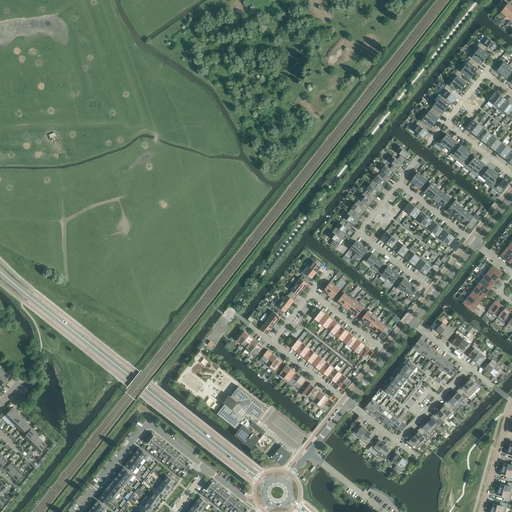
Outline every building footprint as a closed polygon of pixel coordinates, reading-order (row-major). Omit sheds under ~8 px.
[(506,16),(511,8),(511,6),(505,1),(501,7),(503,9),(499,14),(504,18),(505,16),(506,16)] [(479,44),(486,49),(487,47),(492,50),(496,45),(485,36),(479,44)] [(473,51),(485,60),(489,55),(484,51),(486,49),(479,44),(473,51)] [(473,51),(468,58),(479,67),(485,60),(473,51)] [(462,65),(474,74),(479,67),(468,58),(467,58),(470,60),(465,66),(462,65)] [(497,71),(501,75),(509,66),(504,62),(506,60),(503,58),(498,64),(500,66),(497,71)] [(456,72),(463,77),(465,75),(470,79),(474,74),(462,65),(456,72)] [(509,80),(511,75),(511,68),(509,66),(501,75),(509,80)] [(462,79),(463,77),(456,72),(451,79),(462,88),(466,83),(462,79)] [(445,86),(452,91),(454,89),(459,93),(462,88),(451,79),(445,86)] [(445,86),(440,93),(451,102),(455,97),(450,93),(452,91),(445,86)] [(488,101),(493,105),(500,96),(495,92),(489,99),(489,100),(488,101)] [(442,95),(437,102),(446,109),(451,102),(440,93),(442,95)] [(494,104),(499,107),(497,109),(505,99),(500,96),(493,105),(494,104)] [(497,109),(502,113),(510,103),(505,99),(497,109)] [(440,116),(446,109),(437,102),(431,109),(440,116)] [(507,116),(511,109),(511,104),(510,103),(502,113),(504,111),(508,115),(507,116)] [(431,109),(425,116),(435,123),(440,116),(431,109)] [(431,128),(435,123),(425,116),(422,121),(419,119),(417,121),(424,127),(426,124),(431,128)] [(467,128),(466,128),(471,132),(479,123),(474,119),(473,120),(467,128)] [(427,132),(423,129),(424,127),(417,121),(412,128),(423,137),(427,132)] [(479,123),(471,132),(476,136),(484,126),(479,123)] [(484,126),(476,136),(481,140),(488,130),(484,126)] [(488,130),(481,140),(485,143),(493,134),(492,135),(487,132),(489,130),(488,130)] [(435,144),(442,149),(451,138),(447,134),(443,139),(440,137),(435,144)] [(493,134),(485,143),(490,147),(498,137),(493,134)] [(498,137),(490,147),(495,151),(502,141),(501,143),(497,139),(498,138),(498,137)] [(449,155),(458,143),(451,138),(442,149),(443,150),(444,147),(451,152),(449,155)] [(502,141),(495,151),(500,154),(507,145),(502,141)] [(457,161),(466,149),(458,143),(449,155),(457,161)] [(507,145),(500,154),(504,158),(511,149),(507,145)] [(393,156),(402,164),(403,164),(402,163),(405,159),(406,159),(410,154),(400,146),(396,151),(400,155),(397,159),(393,156)] [(470,153),(466,149),(457,161),(464,166),(469,159),(467,158),(470,153)] [(385,165),(395,173),(398,168),(399,169),(402,164),(393,156),(389,161),(393,164),(390,169),(385,165)] [(464,166),(471,172),(480,160),(475,156),(471,161),(469,159),(464,166)] [(480,175),(487,166),(480,160),(471,172),(473,170),(480,175)] [(378,175),(388,183),(388,182),(387,182),(391,178),(395,173),(385,165),(381,170),(386,174),(382,178),(378,175)] [(494,171),(487,166),(480,175),(486,180),(485,183),(494,171)] [(495,180),(499,175),(494,171),(485,183),(492,188),(497,182),(495,180)] [(410,181),(415,185),(422,176),(417,172),(410,181)] [(370,184),(380,192),(380,191),(383,187),(384,187),(388,183),(378,175),(374,180),(378,183),(375,187),(370,184)] [(415,185),(420,189),(427,180),(422,176),(415,185)] [(499,183),(497,182),(492,188),(499,194),(508,183),(503,179),(499,183)] [(437,185),(433,181),(424,192),(429,196),(437,185)] [(363,193),(363,194),(373,201),(372,201),(376,196),(376,197),(380,192),(370,184),(366,189),(371,193),(367,197),(363,193)] [(437,185),(429,196),(434,200),(441,191),(436,187),(438,185),(437,185)] [(441,191),(434,200),(438,203),(445,194),(441,191)] [(355,203),(365,211),(365,210),(368,206),(369,206),(373,201),(363,194),(359,198),(363,202),(360,206),(355,203)] [(438,203),(443,207),(450,198),(445,194),(438,203)] [(447,210),(452,214),(461,203),(456,200),(447,210)] [(409,214),(415,207),(409,202),(403,210),(409,214)] [(348,212),(358,220),(357,220),(361,215),(361,216),(365,211),(355,203),(351,208),(356,211),(352,216),(348,212)] [(452,214),(457,218),(464,209),(459,205),(461,204),(461,203),(452,214)] [(413,220),(413,221),(421,211),(415,207),(409,214),(415,219),(413,220)] [(457,218),(461,222),(469,213),(464,209),(457,218)] [(419,225),(426,216),(421,211),(413,221),(419,225)] [(341,222),(340,222),(350,230),(350,229),(353,225),(354,225),(358,220),(348,212),(344,217),(348,221),(345,225),(341,222)] [(461,222),(466,225),(473,216),(469,213),(461,222)] [(466,225),(471,229),(480,217),(476,213),(473,216),(466,225)] [(419,225),(425,229),(432,220),(426,216),(419,225)] [(430,234),(438,225),(432,220),(425,229),(430,234)] [(333,231),(343,239),(342,238),(346,234),(350,230),(340,222),(336,227),(341,230),(337,234),(333,231)] [(436,238),(443,229),(438,225),(430,234),(432,232),(437,236),(436,238)] [(442,243),(449,234),(443,229),(436,238),(442,243)] [(333,240),(330,244),(335,249),(335,248),(338,244),(339,244),(343,239),(333,231),(329,236),(333,240)] [(380,239),(386,243),(392,236),(386,231),(380,239)] [(442,243),(447,247),(455,238),(449,234),(442,243)] [(392,236),(386,243),(392,248),(398,241),(392,236)] [(460,243),(460,242),(455,238),(447,247),(449,245),(455,250),(460,243)] [(350,249),(356,253),(361,246),(357,243),(357,242),(356,241),(350,249)] [(398,241),(392,248),(397,252),(403,245),(398,241)] [(403,245),(397,252),(403,257),(410,248),(410,247),(409,249),(403,245)] [(368,250),(366,249),(361,246),(356,253),(362,258),(362,257),(364,259),(369,253),(367,251),(368,250)] [(410,248),(403,257),(409,261),(416,252),(410,248)] [(416,252),(409,261),(414,266),(422,256),(416,252)] [(371,254),(369,253),(364,259),(366,260),(366,261),(372,266),(377,258),(373,255),(372,253),(371,254)] [(511,258),(506,253),(502,257),(510,264),(511,261),(511,258)] [(422,256),(414,266),(420,270),(427,261),(422,256)] [(382,262),(377,258),(372,266),(378,270),(384,263),(382,261),(382,262)] [(322,264),(316,259),(314,262),(312,260),(307,265),(316,273),(320,268),(320,269),(321,267),(320,266),(322,264)] [(427,261),(420,270),(426,275),(433,265),(431,267),(426,263),(427,261)] [(316,273),(307,265),(307,266),(309,267),(304,273),(312,278),(312,279),(313,277),(316,273)] [(380,271),(382,273),(382,274),(388,278),(393,271),(389,268),(389,267),(388,266),(387,267),(385,265),(380,271)] [(433,265),(426,275),(431,279),(439,270),(433,265)] [(490,270),(499,277),(500,277),(503,273),(493,265),(490,270)] [(488,275),(496,282),(499,278),(501,280),(502,278),(500,277),(499,277),(490,270),(491,271),(488,275)] [(392,285),(394,283),(396,285),(399,280),(397,278),(400,275),(398,274),(393,271),(388,278),(386,280),(387,281),(392,285)] [(483,278),(493,286),(493,285),(496,282),(488,275),(485,279),(483,278)] [(303,290),(306,285),(307,285),(308,284),(300,278),(296,284),(303,290)] [(494,288),(495,287),(493,285),(493,286),(483,278),(480,282),(489,290),(492,287),(494,288)] [(401,282),(399,280),(396,285),(404,291),(409,284),(405,280),(404,279),(401,282)] [(323,291),(328,295),(335,286),(330,282),(323,291)] [(486,294),(486,293),(489,290),(480,282),(476,287),(486,294)] [(299,294),(303,290),(296,284),(295,284),(293,283),(288,289),(291,291),(290,293),(296,298),(298,295),(299,296),(300,294),(299,294)] [(414,287),(409,284),(404,291),(409,295),(415,288),(414,287)] [(340,290),(335,286),(328,295),(333,299),(340,290)] [(487,297),(488,295),(486,293),(486,294),(476,287),(478,288),(474,292),(482,299),(485,295),(487,297)] [(417,289),(415,288),(409,295),(415,300),(421,293),(416,289),(417,289)] [(479,303),(480,302),(482,299),(474,292),(471,296),(470,295),(479,303)] [(290,306),(293,302),(295,301),(294,300),(296,298),(290,293),(288,295),(287,295),(282,301),(290,306)] [(349,297),(344,293),(337,302),(342,306),(349,297)] [(480,305),(482,303),(480,302),(479,303),(470,295),(466,299),(476,307),(478,304),(480,305)] [(353,300),(349,297),(342,306),(346,309),(355,299),(355,298),(353,300)] [(346,309),(351,313),(360,302),(355,299),(346,309)] [(472,311),(476,307),(466,299),(463,304),(472,311)] [(285,313),(286,311),(290,306),(282,301),(278,306),(278,307),(276,309),(283,314),(284,312),(285,313)] [(495,301),(487,311),(495,317),(500,311),(497,309),(501,305),(495,301)] [(360,302),(351,313),(356,317),(360,312),(362,314),(365,310),(358,304),(360,302)] [(510,312),(505,308),(496,319),(504,325),(509,318),(507,316),(510,312)] [(314,319),(318,322),(325,314),(321,310),(314,319)] [(374,313),(372,315),(365,310),(362,314),(364,315),(360,320),(365,324),(374,313)] [(267,316),(276,323),(280,319),(281,318),(273,312),(269,317),(267,316)] [(378,317),(374,314),(374,313),(365,324),(370,328),(378,317)] [(322,325),(329,317),(325,314),(318,322),(322,325)] [(267,316),(262,322),(272,329),(273,328),(276,323),(267,316)] [(322,325),(326,328),(333,320),(329,317),(322,325)] [(378,317),(370,328),(374,332),(382,323),(377,319),(379,317),(378,317)] [(330,332),(337,323),(333,320),(326,328),(330,332)] [(262,322),(264,323),(260,329),(267,335),(271,330),(271,331),(272,329),(262,322)] [(437,330),(441,334),(447,326),(442,322),(441,324),(439,322),(433,329),(436,331),(437,330)] [(330,332),(334,335),(341,326),(337,323),(330,332)] [(386,326),(382,323),(374,332),(379,335),(386,326)] [(334,335),(338,338),(345,329),(341,326),(334,335)] [(391,330),(386,326),(379,335),(384,339),(391,330)] [(445,339),(448,341),(454,332),(447,326),(441,334),(446,337),(445,339)] [(338,338),(342,341),(349,333),(345,329),(338,338)] [(242,344),(249,335),(244,331),(243,332),(240,337),(237,340),(242,344)] [(353,336),(349,333),(342,341),(346,344),(353,336)] [(254,339),(249,335),(242,344),(246,348),(245,350),(254,339)] [(457,346),(463,339),(458,335),(456,339),(453,337),(449,342),(452,344),(453,343),(457,346)] [(346,344),(350,347),(357,339),(353,336),(346,344)] [(251,354),(250,354),(250,353),(258,342),(254,339),(245,350),(249,353),(248,354),(250,355),(251,354)] [(291,348),(296,351),(302,343),(298,339),(291,348)] [(354,351),(361,342),(357,339),(350,347),(354,351)] [(412,348),(417,352),(424,342),(420,339),(412,348)] [(461,351),(464,353),(471,345),(463,339),(457,346),(462,350),(461,351)] [(261,350),(263,352),(265,349),(263,347),(263,346),(258,342),(250,353),(250,354),(251,352),(256,355),(261,350)] [(354,351),(358,354),(365,345),(361,342),(354,351)] [(428,345),(424,342),(417,352),(421,355),(428,345)] [(302,343),(296,351),(300,354),(306,346),(302,343)] [(469,355),(474,359),(481,350),(474,344),(465,355),(468,357),(469,355)] [(358,354),(362,357),(369,348),(365,345),(358,354)] [(421,355),(422,353),(426,356),(433,349),(428,345),(421,355)] [(306,346),(300,354),(304,357),(310,349),(306,346)] [(367,361),(374,352),(369,348),(362,357),(367,361)] [(259,361),(264,365),(273,354),(268,350),(267,351),(265,349),(263,352),(265,353),(259,361)] [(310,349),(304,357),(308,360),(314,352),(310,349)] [(433,349),(426,356),(431,360),(437,352),(433,349)] [(480,352),(481,350),(474,359),(478,363),(477,364),(480,366),(487,358),(480,352)] [(314,352),(308,360),(312,364),(318,355),(314,352)] [(437,352),(431,360),(435,363),(441,355),(437,352)] [(264,365),(269,368),(277,357),(273,354),(264,365)] [(322,358),(318,355),(312,364),(316,367),(322,358)] [(441,355),(435,363),(439,366),(445,359),(441,355)] [(280,364),(282,361),(277,357),(269,368),(273,372),(275,370),(277,372),(282,365),(280,364)] [(326,362),(322,358),(316,367),(320,370),(326,362)] [(445,359),(439,366),(443,370),(449,362),(445,359)] [(484,369),(485,368),(490,372),(497,363),(492,359),(488,364),(485,363),(482,367),(484,369)] [(405,365),(413,371),(416,367),(408,361),(405,365)] [(330,365),(326,362),(320,370),(324,373),(330,365)] [(449,362),(443,370),(448,373),(454,366),(449,362)] [(497,363),(490,372),(495,376),(494,377),(496,379),(503,370),(496,365),(497,363)] [(283,380),(291,369),(286,365),(278,376),(282,379),(283,380)] [(334,368),(330,365),(324,373),(328,376),(334,368)] [(402,369),(409,375),(413,371),(405,365),(402,369)] [(448,373),(452,376),(452,377),(454,378),(458,374),(456,372),(458,369),(454,366),(448,373)] [(334,368),(328,376),(332,379),(338,371),(334,368)] [(291,369),(283,380),(282,379),(281,380),(282,381),(283,380),(287,383),(296,372),(291,369)] [(398,374),(406,380),(409,375),(402,369),(398,374)] [(338,371),(332,379),(336,383),(342,374),(338,371)] [(289,381),(294,385),(301,376),(296,372),(287,383),(288,383),(289,381)] [(0,378),(0,381),(2,384),(0,385),(3,387),(7,383),(5,381),(9,377),(6,373),(0,378)] [(346,377),(342,374),(336,383),(340,386),(346,377)] [(395,378),(402,384),(406,380),(398,374),(395,378)] [(301,386),(303,388),(306,384),(304,382),(306,380),(301,376),(294,385),(298,389),(301,386)] [(475,392),(479,387),(474,382),(476,380),(472,376),(469,378),(470,379),(466,383),(475,392)] [(346,377),(340,386),(344,389),(351,381),(346,377)] [(392,382),(399,388),(402,384),(395,378),(392,382)] [(387,385),(396,392),(399,388),(392,382),(388,386),(387,385)] [(305,390),(301,394),(305,397),(306,398),(308,396),(315,387),(310,383),(308,386),(306,384),(303,388),(305,390)] [(466,383),(462,388),(461,387),(459,389),(468,398),(475,392),(466,383)] [(383,389),(392,397),(396,392),(387,385),(383,389)] [(225,404),(217,414),(238,430),(235,435),(252,448),(254,446),(265,433),(266,431),(256,423),(267,409),(238,386),(230,396),(229,395),(223,403),(225,404)] [(315,387),(308,396),(312,400),(320,391),(315,387)] [(459,389),(456,391),(457,392),(453,396),(460,403),(466,397),(468,398),(459,389)] [(312,400),(311,402),(315,405),(316,406),(324,395),(320,391),(312,400)] [(324,395),(316,406),(315,405),(314,406),(315,407),(316,406),(320,409),(329,398),(324,395)] [(453,396),(449,401),(448,400),(446,402),(453,410),(460,403),(453,396)] [(329,398),(320,409),(325,413),(334,402),(329,398)] [(366,407),(370,410),(376,403),(372,399),(366,407)] [(446,402),(443,404),(444,405),(440,410),(449,418),(453,414),(451,412),(453,410),(446,402)] [(370,410),(374,413),(380,406),(376,403),(370,410)] [(386,407),(384,409),(380,406),(374,413),(379,417),(386,407)] [(18,411),(15,409),(13,407),(5,415),(10,421),(17,414),(16,413),(18,411)] [(390,411),(386,407),(379,417),(383,420),(390,411)] [(440,410),(436,414),(435,413),(433,415),(437,420),(439,418),(443,421),(447,416),(448,418),(449,418),(440,410)] [(391,411),(390,411),(383,420),(387,424),(393,416),(389,413),(391,411)] [(22,418),(17,414),(10,421),(15,425),(22,418)] [(437,420),(433,415),(430,417),(431,419),(427,423),(434,429),(440,423),(437,420)] [(397,419),(393,416),(387,424),(391,427),(399,417),(397,419)] [(399,417),(391,427),(396,430),(403,421),(399,417)] [(26,422),(22,418),(15,425),(19,429),(26,422)] [(23,433),(25,431),(30,426),(26,422),(19,429),(23,433)] [(367,430),(362,426),(363,425),(361,423),(352,433),(360,439),(367,430)] [(432,435),(430,433),(434,429),(427,423),(423,427),(422,426),(420,428),(429,438),(432,435)] [(30,426),(25,431),(27,433),(24,436),(27,440),(34,433),(33,432),(35,431),(30,426)] [(414,436),(421,443),(425,438),(422,435),(424,433),(429,438),(420,428),(417,431),(418,432),(414,436)] [(367,430),(360,439),(367,445),(375,434),(373,432),(372,433),(367,430)] [(38,437),(34,433),(27,440),(31,444),(38,437)] [(156,437),(152,433),(145,441),(150,445),(156,437)] [(411,446),(413,444),(417,447),(421,443),(414,436),(410,440),(409,439),(407,442),(411,446)] [(42,441),(38,437),(31,444),(35,448),(42,441)] [(160,440),(156,437),(150,445),(154,448),(160,440)] [(370,447),(377,453),(385,444),(380,440),(381,439),(378,437),(370,447)] [(164,443),(160,440),(154,448),(157,451),(164,443)] [(42,441),(35,448),(40,452),(47,445),(42,441)] [(168,446),(164,443),(157,451),(161,454),(168,446)] [(385,444),(377,453),(378,453),(379,451),(386,457),(393,448),(390,446),(389,447),(385,444)] [(172,449),(168,446),(161,454),(165,457),(172,449)] [(281,465),(291,453),(281,446),(272,458),(277,462),(281,465)] [(139,448),(136,452),(146,460),(149,455),(139,448)] [(176,452),(172,449),(165,457),(169,460),(176,452)] [(391,461),(396,465),(395,467),(402,458),(398,454),(398,453),(396,451),(392,456),(394,458),(391,461)] [(136,452),(132,457),(140,463),(143,459),(145,460),(146,460),(136,452)] [(180,455),(176,452),(169,460),(173,463),(180,455)] [(184,458),(180,455),(173,463),(177,466),(184,458)] [(132,457),(129,461),(136,468),(140,463),(132,457)] [(187,461),(184,458),(177,466),(181,470),(187,461)] [(402,458),(395,467),(402,473),(411,462),(408,460),(407,461),(402,458)] [(129,461),(125,466),(133,472),(136,468),(129,461)] [(191,465),(187,461),(181,470),(185,473),(191,465)] [(511,461),(511,465),(504,463),(502,469),(511,471),(511,461)] [(7,466),(5,463),(0,468),(5,473),(7,471),(8,473),(15,466),(11,462),(7,466)] [(8,473),(12,477),(19,470),(15,466),(8,473)] [(130,480),(134,475),(124,467),(120,472),(130,480)] [(511,471),(502,469),(500,469),(499,473),(501,473),(501,474),(507,476),(506,479),(511,480),(511,471)] [(23,474),(19,470),(12,477),(16,481),(23,474)] [(120,472),(117,477),(126,484),(130,480),(120,472)] [(163,479),(171,486),(175,482),(167,476),(166,475),(163,479)] [(117,477),(113,481),(123,489),(126,484),(117,477)] [(160,483),(168,490),(171,486),(163,479),(160,483)] [(215,483),(211,480),(204,488),(208,491),(215,483)] [(113,481),(109,486),(119,493),(123,489),(113,481)] [(507,486),(500,484),(499,489),(511,493),(511,492),(511,483),(508,482),(507,486)] [(156,488),(164,495),(168,490),(160,483),(156,488)] [(219,486),(215,483),(208,491),(212,494),(219,486)] [(106,490),(116,498),(119,493),(109,486),(106,490)] [(212,494),(216,497),(222,489),(219,486),(212,494)] [(152,492),(161,499),(164,495),(156,488),(155,488),(157,489),(154,493),(152,492)] [(226,492),(222,489),(216,497),(220,500),(226,492)] [(510,498),(511,493),(499,489),(497,495),(504,497),(503,500),(510,502),(511,498),(510,498)] [(116,498),(106,490),(102,495),(110,501),(114,496),(116,498)] [(149,496),(158,503),(161,499),(152,492),(149,496)] [(230,495),(226,492),(220,500),(224,503),(230,495)] [(99,499),(107,505),(110,501),(102,495),(99,499)] [(234,498),(230,495),(224,503),(228,507),(234,498)] [(147,502),(154,507),(158,503),(149,496),(150,498),(147,502)] [(197,501),(205,508),(209,504),(207,503),(200,497),(197,501)] [(228,507),(231,509),(238,501),(234,498),(228,507)] [(102,511),(104,511),(107,508),(98,501),(94,505),(102,511)] [(205,509),(205,508),(197,501),(193,506),(201,511),(204,507),(205,509)] [(235,511),(242,504),(238,501),(231,509),(234,511),(235,511)] [(144,506),(151,511),(154,507),(147,502),(144,506)] [(500,505),(493,503),(491,509),(501,511),(504,511),(506,507),(507,504),(501,502),(500,505)]
